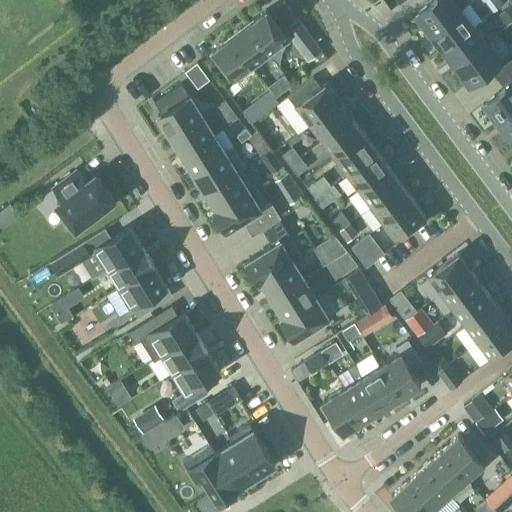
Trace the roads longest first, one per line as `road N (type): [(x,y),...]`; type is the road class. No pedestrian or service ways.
road 1 (residential): [(216,0),(116,75),(107,104),(339,483)]
road 2 (residential): [(336,0),(357,59),(511,263)]
road 3 (residential): [(511,208),(384,37),(337,0)]
road 4 (residential): [(511,354),(339,483)]
